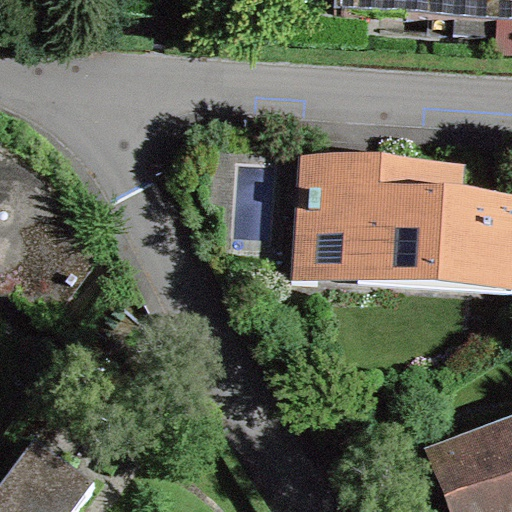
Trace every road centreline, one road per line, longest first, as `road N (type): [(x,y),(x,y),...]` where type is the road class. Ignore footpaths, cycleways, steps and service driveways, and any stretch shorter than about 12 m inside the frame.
road 1 (residential): [(307,511),(166,283),(119,164),(105,88)]
road 2 (residential): [(105,88),(511,113)]
